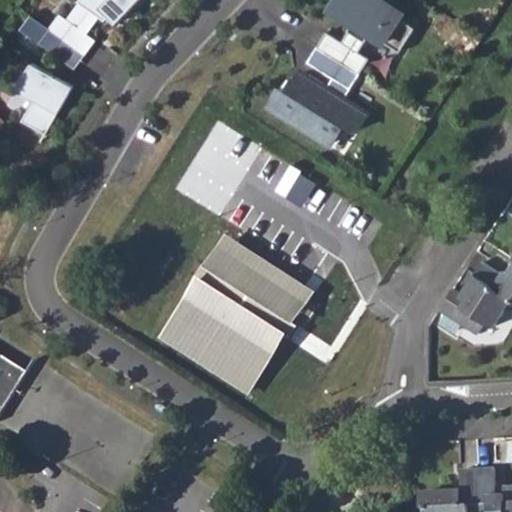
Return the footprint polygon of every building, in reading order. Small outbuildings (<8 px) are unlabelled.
[(79,26),(81,27),(70,41),(84,52),(95,39),(87,32),(99,15),(105,20),(110,14),(118,20),(133,0),(79,0),(91,9),(79,26)] [(401,14),(379,0),(336,0),(330,9),(351,23),(346,32),(347,32),(339,42),(325,33),(315,48),(358,75),(367,59),(356,53),(369,34),(398,52),(413,28),(398,18),(401,14)] [(70,41),(81,27),(79,26),(59,11),(48,25),(70,41)] [(70,41),(48,25),(38,39),(74,66),(84,52),(70,41)] [(358,75),(315,48),(307,63),(331,79),(324,89),(300,74),(288,93),(282,89),(269,108),(329,145),(341,125),(352,133),(364,114),(342,100),(358,75)] [(44,131),(72,84),(30,58),(15,85),(33,96),(21,118),(44,131)] [(295,327),(313,300),(244,256),(230,280),(236,284),(229,295),(222,291),(204,320),(209,323),(202,331),(191,325),(180,345),(262,398),(295,346),(279,336),(288,323),(295,327)] [(511,269),(508,276),(485,263),(477,275),(511,297),(511,301),(510,305),(511,306),(511,269)] [(496,327),(510,305),(511,301),(511,297),(477,275),(464,295),(454,288),(441,310),(480,334),(488,323),(496,327)] [(279,336),(295,346),(320,305),(313,300),(295,327),(288,323),(279,336)] [(0,395),(13,373),(0,364),(0,395)] [(511,511),(511,489),(507,489),(507,498),(500,497),(499,469),(481,470),(482,511),(511,511)] [(482,511),(481,470),(464,471),(465,492),(429,494),(429,511),(482,511)]
